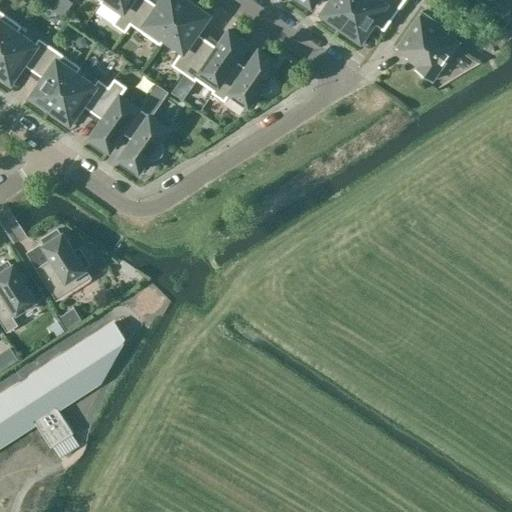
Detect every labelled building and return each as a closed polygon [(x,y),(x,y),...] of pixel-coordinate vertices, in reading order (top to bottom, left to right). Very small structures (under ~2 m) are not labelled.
[(101,3),(96,11),(114,23),(113,24),(126,32),(131,24),(130,24),(146,0),(102,0),(100,3),(101,3)] [(149,0),(146,0),(130,24),(131,24),(161,45),(165,38),(164,38),(189,2),(187,0),(186,0),(161,0),(158,6),(149,0)] [(189,2),(164,38),(165,38),(182,51),(172,65),(184,73),(207,40),(197,33),(205,20),(207,21),(213,13),(194,0),(192,4),(189,2)] [(294,0),(306,9),(309,5),(312,6),(316,0),(294,0)] [(324,7),(318,15),(337,28),(339,25),(341,27),(359,0),(331,0),(325,9),(324,7)] [(359,0),(341,27),(344,28),(342,32),(360,44),(366,36),(364,35),(373,23),(384,30),(405,0),(359,0)] [(0,55),(17,32),(22,26),(0,11),(0,55)] [(418,66),(416,69),(433,80),(459,42),(447,34),(449,31),(421,12),(396,48),(408,56),(407,58),(418,66)] [(207,40),(184,73),(195,81),(197,79),(213,91),(212,93),(213,93),(236,60),(249,42),(246,41),(249,37),(234,27),(232,31),(229,29),(217,47),(207,40)] [(23,64),(33,71),(50,46),(39,38),(35,45),(17,32),(0,55),(0,78),(10,86),(16,78),(14,77),(23,64)] [(81,67),(50,46),(33,71),(43,78),(34,91),(33,90),(27,98),(46,111),(48,107),(50,109),(76,73),(77,74),(81,67)] [(236,60),(213,93),(218,97),(225,101),(241,113),(247,105),(248,106),(258,93),(259,93),(259,94),(260,94),(261,94),(262,94),(263,95),(264,95),(265,95),(265,94),(266,94),(267,94),(268,94),(268,93),(269,93),(270,93),(270,92),(271,92),(271,91),(272,90),(272,89),(273,89),(273,88),(273,87),(273,86),(274,86),(274,85),(274,84),(273,83),(273,82),(273,81),(273,80),(272,80),(272,79),(271,78),(271,77),(270,77),(269,77),(269,76),(278,63),(276,61),(278,57),(264,47),(261,51),(259,50),(246,67),(241,64),(236,60)] [(110,87),(109,87),(98,79),(94,86),(77,74),(76,73),(50,109),(53,111),(51,114),(69,127),(75,119),(73,118),(82,105),(92,112),(110,87)] [(93,139),(90,143),(104,153),(107,149),(109,150),(122,133),(139,108),(121,95),(127,87),(115,79),(109,87),(110,87),(92,112),(102,119),(90,137),(93,139)] [(122,159),(119,163),(134,173),(136,169),(139,171),(148,158),(149,158),(149,159),(150,159),(151,159),(151,160),(152,160),(153,160),(154,160),(155,160),(156,160),(157,160),(157,159),(158,159),(159,159),(159,158),(160,158),(161,158),(161,157),(162,157),(162,156),(163,155),(163,154),(164,154),(164,153),(164,152),(164,151),(164,150),(164,149),(164,148),(164,147),(164,146),(163,146),(163,145),(162,144),(162,143),(161,143),(161,142),(160,142),(169,128),(151,116),(156,108),(145,100),(139,108),(122,133),(127,136),(132,140),(120,157),(122,159)] [(51,258),(36,268),(56,300),(92,277),(85,267),(89,264),(80,248),(75,251),(63,232),(60,233),(57,229),(42,238),(45,243),(42,245),(51,258)] [(13,316),(37,301),(13,263),(11,265),(8,260),(0,265),(0,287),(1,290),(0,290),(0,320),(7,332),(18,325),(13,316)] [(0,396),(0,446),(36,423),(51,446),(73,432),(58,409),(100,382),(124,338),(114,323),(0,396)] [(0,366),(25,352),(18,341),(0,351),(0,366)]
